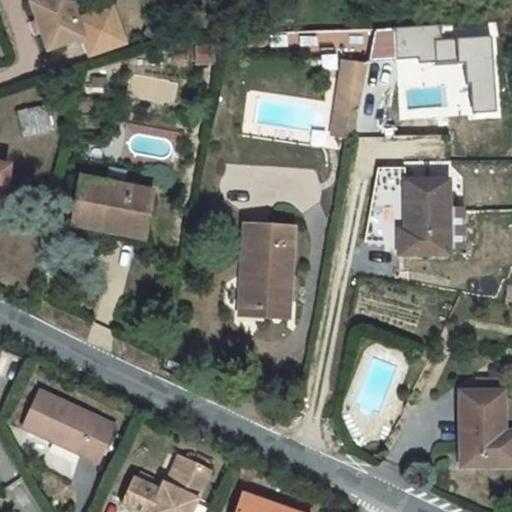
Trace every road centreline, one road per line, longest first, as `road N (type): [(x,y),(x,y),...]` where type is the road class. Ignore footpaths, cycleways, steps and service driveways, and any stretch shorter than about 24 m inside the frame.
road 1 (residential): [(0,318),(387,497)]
road 2 (unknown): [(276,447),(321,348),(378,71)]
